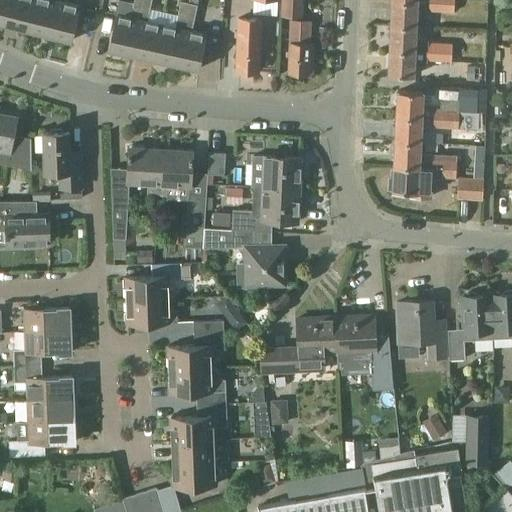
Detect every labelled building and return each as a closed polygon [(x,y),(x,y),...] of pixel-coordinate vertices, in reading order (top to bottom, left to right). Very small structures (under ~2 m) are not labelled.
[(0,0),(0,22),(4,24),(9,0),(0,0)] [(9,0),(4,24),(26,29),(33,0),(9,0)] [(48,35),(56,0),(33,0),(26,29),(48,35)] [(56,0),(48,35),(71,41),(79,6),(65,2),(65,0),(56,0)] [(118,0),(108,49),(131,54),(142,0),(133,0),(133,3),(118,0)] [(153,59),(161,24),(147,21),(151,0),(142,0),(131,54),(153,59)] [(281,0),(280,15),(302,16),(302,0),(281,0)] [(389,0),(388,23),(414,24),(415,0),(389,0)] [(439,10),(439,0),(426,0),(426,9),(430,10),(439,10)] [(451,11),(451,0),(439,0),(439,10),(451,11)] [(175,64),(188,2),(180,1),(174,27),(161,24),(153,59),(175,64)] [(188,2),(175,64),(198,69),(206,34),(191,30),(197,4),(188,2)] [(237,35),(236,69),(258,70),(259,36),(260,21),(237,18),(236,35),(237,35)] [(313,43),(310,43),(311,20),(290,18),(289,42),(288,72),(311,73),(313,43)] [(388,23),(387,48),(424,50),(425,40),(425,39),(413,39),(414,24),(388,23)] [(453,51),(454,42),(425,40),(424,50),(453,51)] [(453,51),(424,50),(387,48),(386,73),(411,75),(412,63),(424,64),(424,59),(453,60),(453,51)] [(396,89),(394,114),(419,116),(419,115),(430,116),(431,126),(433,126),(445,126),(446,109),(457,109),(473,109),(474,97),(457,99),(456,99),(439,98),(438,106),(419,106),(420,91),(396,89)] [(511,94),(490,95),(490,108),(511,107),(511,94)] [(446,109),(445,126),(456,127),(457,109),(446,109)] [(0,113),(0,162),(30,169),(30,137),(13,134),(16,117),(0,113)] [(394,114),(393,139),(418,140),(419,116),(394,114)] [(70,158),(69,131),(44,132),(45,172),(60,171),(60,187),(83,187),(82,158),(70,158)] [(393,139),(392,163),(417,165),(429,166),(430,157),(430,152),(417,151),(418,140),(393,139)] [(158,193),(161,149),(130,147),(129,168),(111,167),(113,237),(125,238),(128,182),(149,184),(149,193),(158,193)] [(161,149),(158,193),(167,194),(168,184),(189,186),(191,151),(161,149)] [(207,173),(223,174),(225,152),(209,151),(207,172),(207,173)] [(263,186),(299,188),(300,157),(265,155),(263,186)] [(389,177),(388,189),(391,189),(410,190),(410,195),(431,196),(432,176),(442,177),(442,176),(441,175),(442,157),(430,157),(429,166),(417,165),(392,163),(391,177),(389,177)] [(442,157),(441,175),(453,176),(454,158),(442,157)] [(480,199),(482,177),(456,175),(454,197),(480,199)] [(299,188),(263,186),(253,185),(252,209),(230,208),(229,227),(235,228),(262,230),(263,218),(297,220),(299,188)] [(204,227),(206,196),(188,195),(186,226),(187,226),(203,227),(204,227)] [(34,244),(50,243),(49,214),(27,215),(26,201),(0,200),(0,225),(6,226),(7,247),(34,246),(34,244)] [(272,230),(262,230),(235,228),(235,246),(246,246),(246,261),(242,261),(242,282),(265,282),(267,285),(278,285),(280,282),(284,282),(284,244),(272,244),(272,230)] [(327,242),(326,230),(308,232),(309,244),(327,242)] [(204,247),(204,236),(186,235),(185,246),(204,247)] [(128,300),(166,299),(166,278),(182,278),(182,263),(153,263),(153,276),(127,277),(128,300)] [(511,385),(511,289),(505,290),(502,293),(490,294),(492,338),(511,336),(511,346),(509,385),(511,385)] [(490,294),(477,295),(474,292),(466,292),(463,295),(460,296),(460,299),(456,302),(457,310),(461,313),(462,340),(492,338),(490,294)] [(166,299),(128,300),(129,322),(178,320),(177,311),(167,311),(166,299)] [(433,325),(432,300),(397,301),(398,341),(428,340),(428,357),(445,356),(444,324),(433,325)] [(25,331),(69,329),(68,307),(24,308),(25,331)] [(335,316),(337,351),(337,361),(366,360),(370,359),(372,389),(393,388),(388,334),(373,334),(373,314),(335,316)] [(326,352),(337,351),(335,316),(297,318),(298,346),(260,348),(261,373),(326,371),(326,352)] [(194,332),(224,331),(231,330),(231,319),(194,320),(194,332)] [(41,364),(40,351),(70,349),(69,329),(25,331),(26,348),(13,349),(14,365),(41,364)] [(209,347),(225,347),(224,331),(194,332),(195,344),(170,345),(171,369),(209,367),(209,347)] [(446,348),(447,362),(463,361),(462,347),(446,348)] [(72,397),(71,376),(41,377),(41,364),(14,365),(15,384),(27,383),(28,399),(72,397)] [(216,367),(209,367),(171,369),(172,391),(196,390),(197,403),(225,402),(224,382),(217,383),(216,367)] [(28,421),(73,419),(72,397),(28,399),(28,421)] [(212,438),(212,430),(226,429),(225,402),(197,403),(197,416),(172,417),(173,440),(212,438)] [(436,412),(418,416),(423,437),(441,433),(436,412)] [(489,464),(490,415),(454,415),(453,442),(468,442),(467,464),(489,464)] [(44,441),(74,440),(73,419),(28,421),(29,437),(8,438),(8,455),(44,453),(44,441)] [(375,450),(396,448),(394,434),(374,436),(375,450)] [(357,437),(340,438),(341,457),(358,457),(357,437)] [(174,462),(213,460),(212,438),(173,440),(174,462)] [(414,466),(370,473),(376,511),(447,511),(465,509),(455,444),(411,452),(414,466)] [(511,454),(493,467),(503,481),(511,474),(511,454)] [(213,460),(174,462),(175,485),(213,483),(213,460)] [(270,465),(257,467),(259,480),(272,478),(270,465)] [(365,511),(361,485),(254,504),(255,511),(365,511)] [(146,490),(152,511),(164,511),(157,487),(146,490)] [(139,511),(152,511),(146,490),(134,494),(139,511)] [(127,511),(139,511),(134,494),(123,497),(127,511)]
